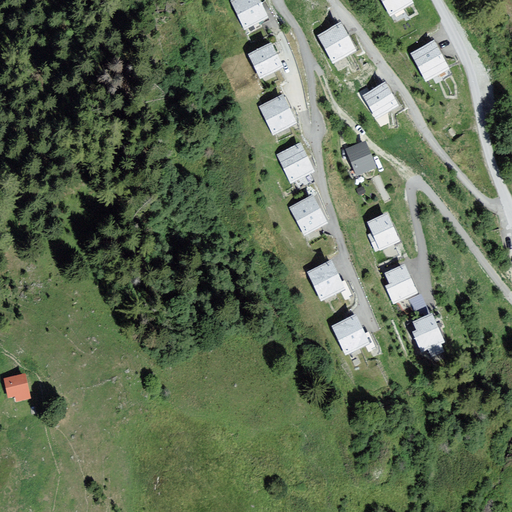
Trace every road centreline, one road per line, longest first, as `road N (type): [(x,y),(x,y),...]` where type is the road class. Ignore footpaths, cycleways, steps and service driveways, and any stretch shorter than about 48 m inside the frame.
road 1 (residential): [(276,0),(300,34),(312,72),(316,149),(334,223),(374,326)]
road 2 (track): [(511,311),(426,188),(337,110),(321,71),(309,63)]
road 3 (residential): [(511,213),(484,203),(425,136),(330,0)]
road 4 (unclassified): [(431,0),(468,62),(484,141),(511,213)]
